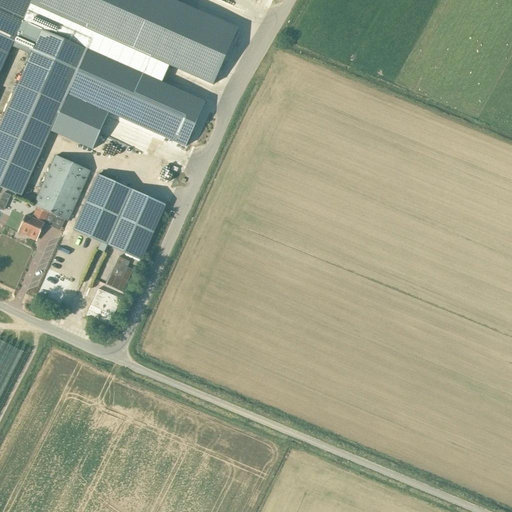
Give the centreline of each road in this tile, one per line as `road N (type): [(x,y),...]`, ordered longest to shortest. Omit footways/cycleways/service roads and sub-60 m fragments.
road 1 (unclassified): [(124,364),(228,128),(301,0)]
road 2 (unclassified): [(478,511),(124,364)]
road 3 (unclassified): [(124,364),(0,306)]
